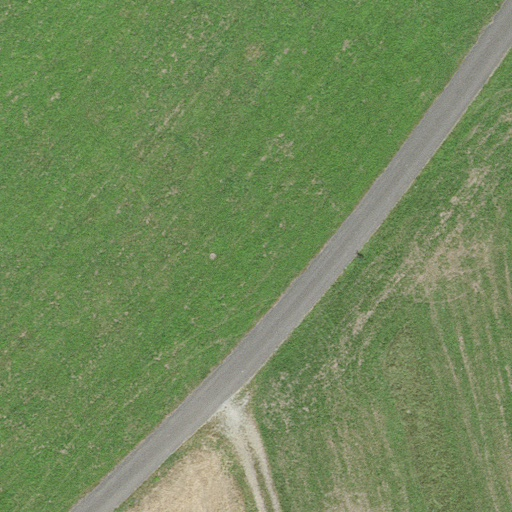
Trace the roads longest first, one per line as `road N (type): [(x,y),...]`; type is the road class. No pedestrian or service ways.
road 1 (track): [(90,511),(227,386),(511,35)]
road 2 (track): [(227,386),(267,511)]
